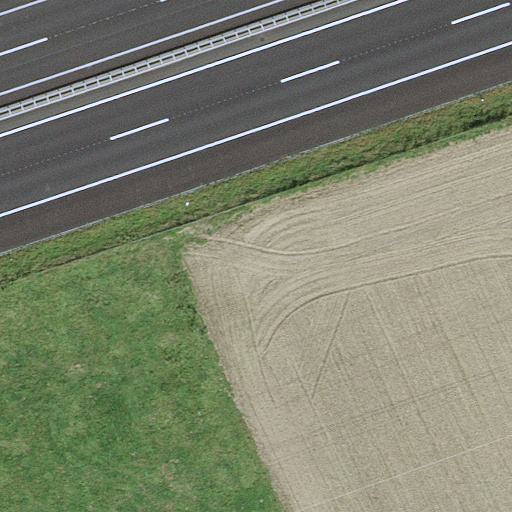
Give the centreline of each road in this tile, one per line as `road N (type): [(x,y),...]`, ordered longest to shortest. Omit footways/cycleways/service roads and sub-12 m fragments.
road 1 (motorway): [(0,175),(511,2)]
road 2 (motorway): [(161,0),(0,54)]
